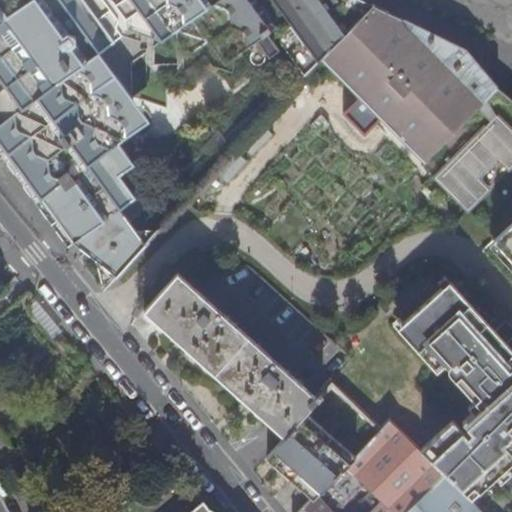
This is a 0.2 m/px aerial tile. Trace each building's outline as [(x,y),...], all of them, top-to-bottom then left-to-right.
[(0,0),(0,158),(1,160),(5,157),(75,243),(123,208),(138,197),(122,174),(137,163),(121,141),(137,130),(135,96),(151,84),(150,64),(186,61),(186,52),(197,51),(213,39),(245,50),(253,44),(255,48),(254,52),(253,55),(255,59),(258,61),(263,62),(266,61),(270,57),(270,52),(268,50),(272,47),(275,52),(284,46),(277,37),(279,36),(287,47),(296,62),(305,75),(321,59),(319,56),(373,5),(363,0),(320,0),(320,1),(317,0),(0,0)] [(445,40),(373,5),(319,56),(321,59),(421,164),(477,108),(486,99),(499,86),(466,50),(459,47),(445,40)] [(229,61),(245,50),(213,39),(229,61)] [(438,175),(471,208),(511,166),(511,126),(500,114),(438,175)] [(157,231),(160,228),(139,230),(133,222),(123,208),(75,243),(93,255),(99,259),(107,290),(117,281),(117,277),(137,253),(157,231)] [(511,223),(494,240),(511,259),(511,223)] [(260,345),(179,273),(146,309),(286,436),(307,412),(323,395),(318,390),(314,394),(260,345)] [(511,360),(509,357),(511,353),(511,349),(507,343),(511,338),(511,326),(506,320),(495,330),(455,286),(449,291),(444,285),(404,323),(409,329),(404,334),(435,370),(441,365),(482,410),(476,415),(475,413),(462,423),(472,433),(468,438),(453,422),(421,451),(444,473),(465,495),(511,452),(511,360)] [(307,412),(286,436),(268,455),(308,491),(314,497),(317,493),(325,485),(348,463),(355,456),(309,415),(307,412)] [(369,441),(355,456),(348,463),(325,485),(345,504),(367,481),(384,499),(371,511),(402,511),(444,473),(421,451),(389,420),(369,441)] [(482,511),(465,495),(444,473),(402,511),(482,511)] [(325,485),(317,493),(324,499),(334,511),(336,511),(345,504),(325,485)] [(314,497),(300,511),(334,511),(324,499),(317,493),(314,497)]
